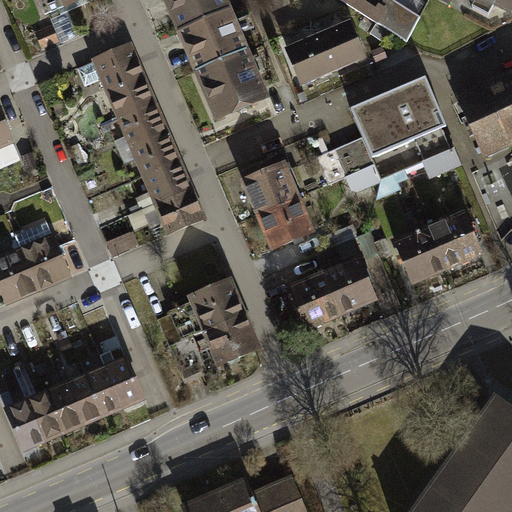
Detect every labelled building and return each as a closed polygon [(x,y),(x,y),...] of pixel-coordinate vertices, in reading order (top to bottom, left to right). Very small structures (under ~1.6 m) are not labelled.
[(42,0),(50,18),(92,0),(42,0)] [(167,0),(181,33),(229,12),(224,0),(167,0)] [(342,0),(406,42),(420,18),(391,0),(342,0)] [(511,0),(486,0),(511,13),(511,0)] [(181,33),(198,73),(246,52),(229,12),(181,33)] [(290,52),(303,83),(364,57),(351,26),(290,52)] [(54,30),(40,36),(45,48),(59,42),(54,30)] [(124,124),(163,108),(136,45),(82,67),(90,87),(105,81),(124,124)] [(383,48),(373,52),(377,61),(387,57),(383,48)] [(198,73),(218,119),(266,99),(246,52),(198,73)] [(491,161),(511,151),(511,74),(461,98),(491,161)] [(320,160),(332,188),(351,180),(359,198),(388,186),(377,161),(450,130),(429,81),(356,112),(368,140),(320,160)] [(0,167),(23,157),(0,104),(0,167)] [(70,108),(62,112),(65,119),(73,116),(70,108)] [(146,177),(185,161),(163,108),(124,124),(130,138),(119,142),(130,167),(140,163),(146,177)] [(454,147),(423,161),(430,179),(462,165),(454,147)] [(38,155),(26,160),(31,171),(43,166),(38,155)] [(140,201),(145,214),(198,192),(185,161),(146,177),(154,195),(140,201)] [(247,182),(263,219),(309,200),(293,162),(247,182)] [(166,225),(171,238),(211,221),(198,192),(145,214),(133,219),(140,235),(166,225)] [(263,219),(279,256),(325,237),(309,200),(263,219)] [(453,275),(490,260),(472,214),(435,229),(453,275)] [(41,294),(77,280),(53,220),(17,234),(23,249),(41,294)] [(416,290),(453,275),(435,229),(398,244),(416,290)] [(137,235),(111,246),(117,259),(143,248),(137,235)] [(350,320),(388,305),(371,265),(384,259),(375,238),(362,243),(368,257),(331,273),(350,320)] [(0,294),(5,308),(41,294),(23,249),(0,258),(0,294)] [(313,336),(350,320),(331,273),(293,288),(313,336)] [(188,339),(205,332),(245,315),(230,281),(191,297),(193,303),(171,313),(172,315),(158,321),(169,347),(188,339)] [(205,332),(220,367),(260,350),(245,315),(205,332)] [(106,331),(94,336),(104,359),(116,355),(106,331)] [(188,339),(169,347),(184,382),(203,374),(188,339)] [(129,413),(149,404),(133,363),(112,372),(129,413)] [(46,446),(67,438),(50,397),(40,401),(27,368),(16,372),(17,376),(24,392),(29,405),(46,446)] [(108,421),(129,413),(112,372),(91,380),(108,421)] [(9,398),(24,392),(17,376),(3,381),(9,398)] [(87,430),(108,421),(91,380),(71,388),(87,430)] [(67,438),(87,430),(71,388),(50,397),(67,438)] [(511,511),(511,411),(494,398),(411,511),(511,511)] [(25,455),(46,446),(29,405),(9,414),(25,455)] [(189,508),(190,511),(310,511),(297,480),(259,497),(252,480),(189,508)]
